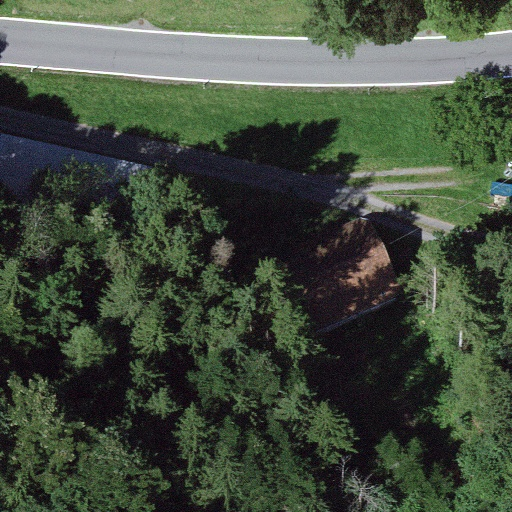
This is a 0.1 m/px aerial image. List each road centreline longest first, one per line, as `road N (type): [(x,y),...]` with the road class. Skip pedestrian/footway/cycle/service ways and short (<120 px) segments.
road 1 (track): [(511,243),(443,233),(0,110)]
road 2 (tertiary): [(0,41),(365,63),(511,51)]
